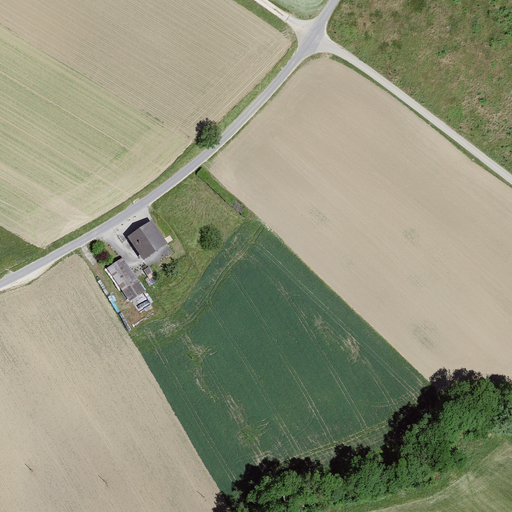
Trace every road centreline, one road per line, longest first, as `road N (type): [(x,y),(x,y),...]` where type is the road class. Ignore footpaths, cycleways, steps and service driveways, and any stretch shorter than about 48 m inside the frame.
road 1 (unclassified): [(0,282),(136,208),(199,159),(264,97),(312,32)]
road 2 (unclassified): [(312,32),(511,179)]
